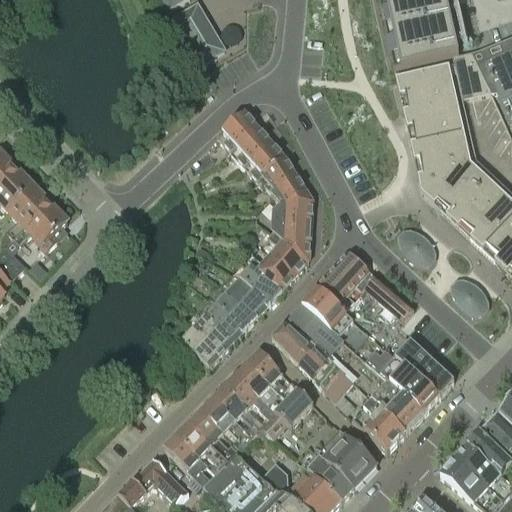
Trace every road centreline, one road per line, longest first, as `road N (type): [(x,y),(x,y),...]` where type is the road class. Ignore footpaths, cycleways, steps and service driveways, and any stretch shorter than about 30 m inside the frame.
road 1 (residential): [(254,340),(87,511)]
road 2 (residential): [(114,220),(244,96),(289,91)]
road 3 (residential): [(510,369),(483,354),(354,235)]
road 4 (residential): [(400,482),(254,340)]
road 5 (residential): [(0,351),(114,220)]
road 6 (residential): [(114,220),(0,100)]
road 7 (residential): [(354,235),(289,91)]
road 8 (residential): [(354,235),(254,340)]
road 9 (residential): [(409,473),(510,369)]
